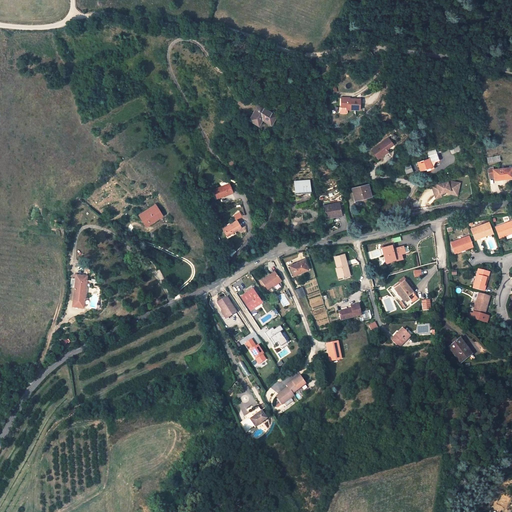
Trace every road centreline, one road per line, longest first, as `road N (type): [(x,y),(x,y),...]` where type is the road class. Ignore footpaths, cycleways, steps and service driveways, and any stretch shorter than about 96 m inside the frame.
road 1 (unclassified): [(0,25),(56,27),(115,14),(223,28),(292,52),(388,49),(511,72)]
road 2 (unclassified): [(235,272),(51,366),(0,440)]
road 3 (unclassified): [(235,272),(297,247),(511,203)]
